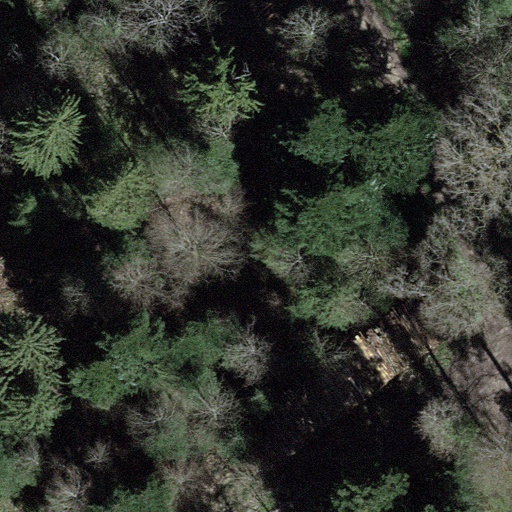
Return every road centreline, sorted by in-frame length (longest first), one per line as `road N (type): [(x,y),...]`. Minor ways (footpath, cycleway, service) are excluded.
road 1 (track): [(511,316),(494,261),(357,0)]
road 2 (track): [(295,511),(420,429),(511,337)]
